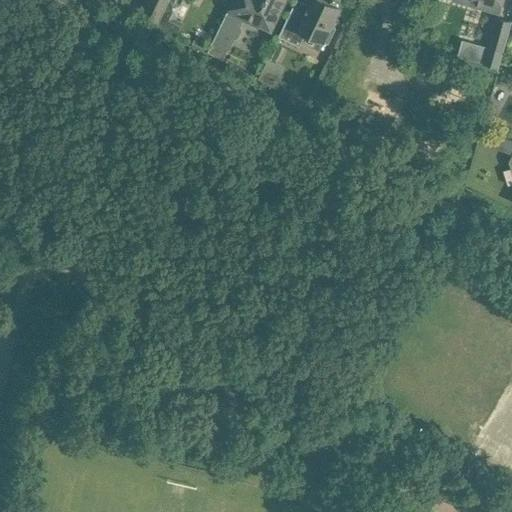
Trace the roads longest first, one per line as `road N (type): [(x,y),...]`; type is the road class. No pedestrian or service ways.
road 1 (track): [(511,240),(62,0)]
road 2 (track): [(372,457),(0,223)]
